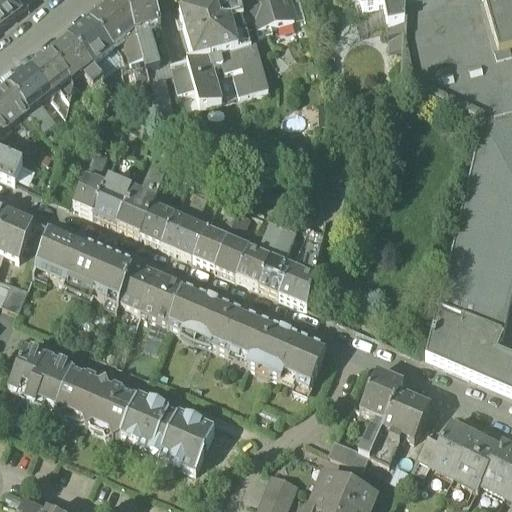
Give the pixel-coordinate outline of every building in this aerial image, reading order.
[(0,0),(0,35),(20,19),(12,9),(4,0),(0,0)] [(14,0),(12,9),(20,19),(39,4),(36,0),(14,0)] [(149,0),(140,0),(124,5),(135,42),(148,39),(159,35),(149,0)] [(256,0),(246,3),(258,46),(271,42),(270,37),(292,30),(287,12),(283,0),(256,0)] [(283,0),(287,12),(300,9),(297,0),(283,0)] [(383,16),(387,37),(403,34),(404,16),(404,5),(392,8),(390,0),(331,0),(334,8),(346,5),(347,5),(358,3),(359,7),(362,21),(383,16)] [(511,0),(448,0),(449,3),(419,12),(404,16),(403,34),(403,48),(402,61),(401,95),(431,109),(481,132),(481,133),(437,320),(502,346),(511,302),(511,0)] [(404,0),(404,5),(404,16),(419,12),(416,0),(404,0)] [(113,60),(135,42),(124,5),(90,32),(113,60)] [(336,15),(340,19),(345,18),(347,12),(346,5),(334,8),(336,15)] [(179,22),(193,71),(194,73),(251,57),(250,56),(236,7),(223,10),(179,22)] [(90,32),(69,48),(92,76),(113,60),(90,32)] [(387,37),(389,50),(403,48),(403,34),(387,37)] [(148,39),(135,42),(146,82),(159,78),(148,39)] [(158,125),(146,82),(135,42),(113,60),(119,67),(121,67),(126,66),(135,98),(130,99),(139,130),(141,129),(158,125)] [(69,48),(49,64),(70,90),(71,92),(83,83),(92,76),(69,48)] [(402,61),(403,48),(389,50),(389,62),(402,61)] [(254,55),(250,56),(251,57),(194,73),(193,71),(186,73),(194,101),(199,117),(221,111),(212,77),(222,75),(224,85),(241,80),(242,85),(233,88),(238,109),(267,101),(254,55)] [(92,76),(102,88),(120,74),(119,67),(113,60),(92,76)] [(49,64),(28,80),(49,107),(59,99),(70,90),(49,64)] [(171,77),(179,105),(194,101),(186,73),(171,77)] [(93,111),(104,110),(102,88),(92,76),(83,83),(92,94),(93,111)] [(28,80),(7,96),(29,123),(39,115),(49,107),(28,80)] [(59,99),(69,110),(72,93),(71,92),(70,90),(59,99)] [(0,145),(23,127),(29,123),(7,96),(0,101),(0,145)] [(39,115),(29,123),(44,142),(54,134),(39,115)] [(35,149),(44,142),(29,123),(23,127),(26,131),(23,133),(35,149)] [(141,129),(142,142),(154,139),(158,125),(141,129)] [(72,216),(92,224),(104,195),(96,192),(107,167),(95,162),(72,216)] [(0,184),(14,191),(22,173),(0,163),(0,184)] [(14,191),(41,202),(46,183),(22,173),(14,191)] [(116,235),(139,245),(152,216),(163,189),(167,180),(155,174),(142,203),(141,203),(138,207),(129,204),(116,235)] [(163,189),(174,193),(178,185),(167,180),(163,189)] [(56,209),(68,214),(76,193),(66,189),(56,209)] [(92,224),(107,231),(123,195),(107,189),(104,195),(92,224)] [(163,189),(152,216),(163,220),(167,210),(174,193),(163,189)] [(107,231),(116,235),(129,204),(131,199),(123,195),(107,231)] [(193,202),(204,207),(206,203),(195,198),(193,202)] [(193,202),(182,229),(193,234),(204,207),(193,202)] [(227,216),(238,221),(239,217),(228,212),(227,216)] [(168,223),(173,225),(178,215),(172,213),(168,223)] [(139,245),(161,254),(173,225),(168,223),(163,220),(152,216),(139,245)] [(227,216),(215,243),(226,248),(238,221),(227,216)] [(238,221),(226,248),(237,253),(245,234),(250,222),(239,217),(238,221)] [(0,236),(0,261),(2,262),(17,269),(31,231),(5,220),(0,236)] [(245,234),(256,238),(261,226),(250,222),(245,234)] [(181,263),(193,234),(182,229),(173,225),(161,254),(181,263)] [(270,232),(258,261),(269,267),(282,237),(270,232)] [(181,263),(192,268),(205,239),(193,234),(181,263)] [(282,237),(269,267),(281,271),(294,243),(282,237)] [(118,316),(119,314),(118,313),(132,274),(49,239),(34,281),(67,295),(69,292),(79,296),(78,299),(79,300),(80,297),(92,302),(91,305),(118,316)] [(214,277),(226,248),(215,243),(205,239),(192,268),(214,277)] [(319,257),(322,243),(311,240),(307,255),(319,257)] [(214,277),(235,286),(248,257),(237,253),(226,248),(214,277)] [(307,255),(302,281),(312,285),(319,257),(307,255)] [(257,295),(269,267),(258,261),(248,257),(235,286),(257,295)] [(257,295),(278,305),(291,276),(281,271),(269,267),(257,295)] [(153,284),(132,274),(118,313),(119,314),(139,322),(153,284)] [(305,316),(312,285),(302,281),(291,276),(278,305),(305,316)] [(181,296),(153,284),(139,322),(168,335),(181,296)] [(1,315),(18,321),(27,300),(9,294),(1,315)] [(245,323),(181,296),(168,335),(167,337),(181,344),(183,338),(210,350),(208,355),(228,364),(230,360),(245,323)] [(502,346),(437,320),(436,320),(425,368),(511,405),(511,370),(494,363),(501,346),(502,346)] [(325,358),(245,323),(230,360),(248,368),(245,376),(257,380),(259,374),(270,379),(268,385),(280,390),(281,387),(308,398),(325,358)] [(44,411),(55,416),(71,379),(72,377),(66,375),(67,373),(59,370),(58,372),(53,369),(54,367),(44,363),(43,365),(38,363),(39,361),(30,358),(30,359),(24,357),(7,396),(18,400),(20,396),(28,399),(24,408),(35,413),(39,403),(46,407),(44,411)] [(86,385),(71,379),(55,416),(59,423),(66,420),(82,427),(85,435),(92,432),(109,439),(112,446),(119,443),(135,406),(121,400),(122,398),(113,394),(112,396),(111,398),(107,396),(105,388),(98,392),(94,390),(95,389),(95,387),(87,383),(86,385)] [(377,427),(384,430),(396,402),(402,391),(376,379),(372,388),(358,419),(377,427)] [(384,430),(381,436),(402,444),(414,450),(429,416),(396,402),(384,430)] [(136,405),(135,406),(119,443),(127,447),(138,451),(136,456),(148,461),(150,456),(161,461),(159,466),(170,471),(172,466),(183,470),(180,475),(195,482),(203,463),(198,461),(200,455),(206,457),(214,439),(200,433),(201,431),(186,425),(185,426),(176,422),(175,424),(168,420),(169,419),(163,417),(164,415),(149,409),(148,411),(136,405)] [(393,463),(373,455),(381,436),(384,430),(377,427),(375,431),(371,429),(357,460),(368,465),(389,474),(393,463)] [(432,471),(454,482),(474,445),(450,432),(441,450),(430,470),(432,471)] [(393,463),(402,444),(381,436),(373,455),(393,463)] [(427,476),(429,477),(432,471),(430,470),(441,450),(427,443),(416,468),(428,474),(427,476)] [(478,495),(481,489),(498,457),(474,445),(454,482),(478,495)] [(125,452),(136,456),(138,451),(127,447),(125,452)] [(330,464),(362,478),(368,465),(357,460),(336,451),(330,464)] [(481,489),(505,502),(511,488),(511,457),(501,452),(498,457),(481,489)] [(148,461),(159,466),(161,461),(150,456),(148,461)] [(170,471),(180,475),(183,470),(172,466),(170,471)] [(323,492),(318,504),(338,511),(369,511),(371,508),(374,501),(370,499),(358,494),(357,496),(352,493),(352,492),(328,481),(327,483),(332,486),(329,494),(323,492)] [(332,486),(327,483),(323,492),(329,494),(332,486)] [(260,511),(286,511),(295,493),(273,484),(260,511)]
